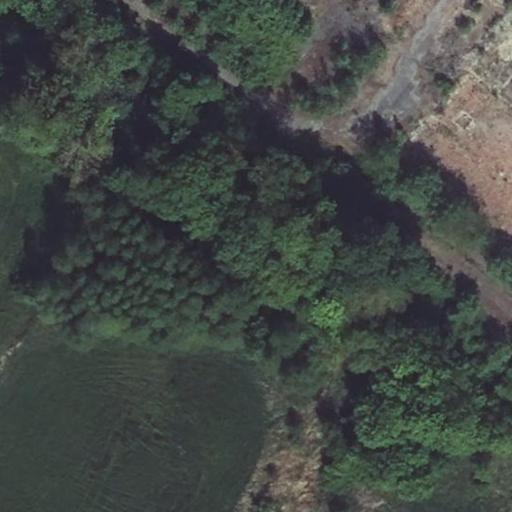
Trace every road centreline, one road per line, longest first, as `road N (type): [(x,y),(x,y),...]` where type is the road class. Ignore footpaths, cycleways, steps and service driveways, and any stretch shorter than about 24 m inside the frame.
road 1 (track): [(511,321),(126,0)]
road 2 (track): [(323,163),(459,0)]
